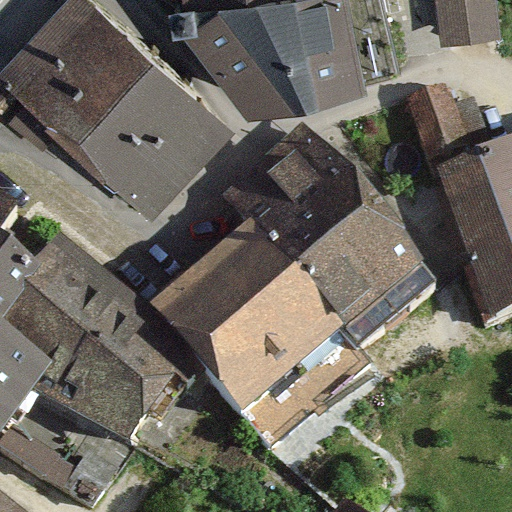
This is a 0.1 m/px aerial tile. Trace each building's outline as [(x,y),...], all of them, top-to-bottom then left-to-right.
[(181,0),(259,113),(404,75),(394,0),(181,0)] [(441,0),(445,34),(502,27),(498,0),(441,0)] [(80,5),(0,112),(0,114),(150,226),(232,118),(80,5)] [(480,130),(458,77),(410,98),(432,151),(480,130)] [(178,378),(236,425),(434,285),(306,137),(223,209),(253,243),(154,329),(178,378)] [(511,164),(435,199),(497,338),(511,331),(511,164)] [(106,477),(178,378),(154,329),(0,202),(0,421),(17,403),(106,477)] [(321,511),(340,511),(330,503),(321,511)]
